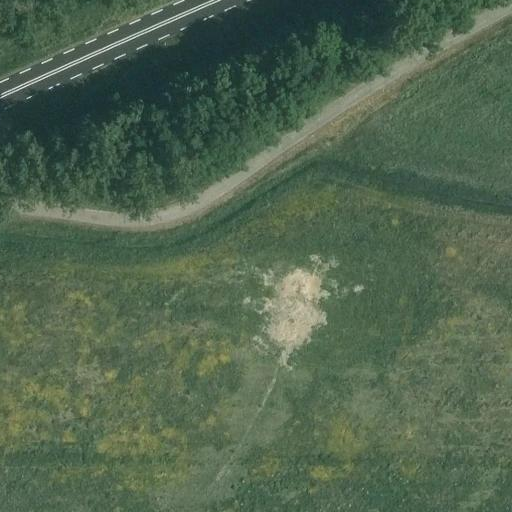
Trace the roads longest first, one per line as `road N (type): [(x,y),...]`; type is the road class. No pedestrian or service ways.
road 1 (unclassified): [(0,207),(130,221),(196,206),(384,77),(511,8)]
road 2 (primary): [(0,98),(221,0)]
